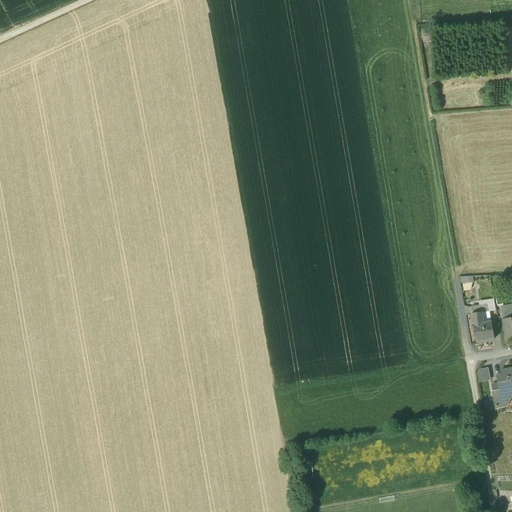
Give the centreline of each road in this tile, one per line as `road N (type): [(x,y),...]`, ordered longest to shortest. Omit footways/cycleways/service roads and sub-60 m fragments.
road 1 (track): [(406,0),(454,277)]
road 2 (unclassified): [(468,359),(495,511)]
